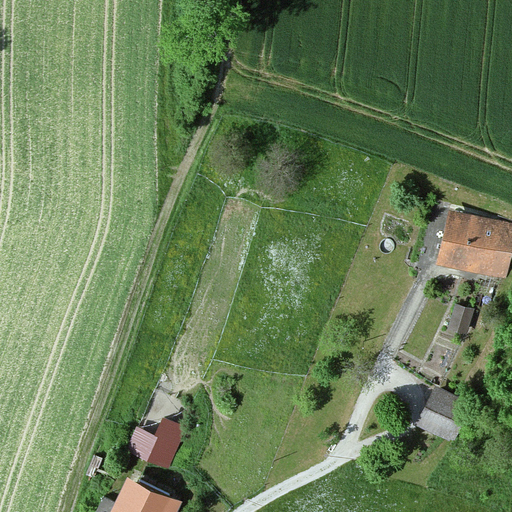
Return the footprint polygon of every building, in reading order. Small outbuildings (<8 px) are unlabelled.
[(511,270),(511,225),(447,213),(436,265),(510,280),(511,270)] [(449,315),(466,323),(474,303),(457,295),(449,315)] [(474,403),(435,386),(417,425),(456,442),(474,403)] [(190,428),(164,416),(155,435),(159,437),(148,460),(170,470),(190,428)] [(138,427),(127,450),(148,460),(159,437),(155,435),(138,427)] [(109,511),(175,511),(181,502),(128,476),(109,511)]
